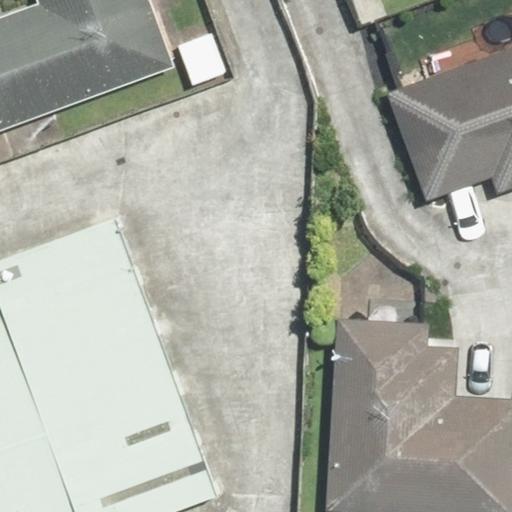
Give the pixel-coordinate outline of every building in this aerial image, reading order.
[(0,15),(0,130),(175,67),(151,0),(35,0),(37,3),(0,15)] [(213,26),(176,42),(196,87),(232,70),(213,26)] [(511,44),(383,91),(423,202),(488,179),(494,193),(511,186),(511,44)] [(212,511),(132,279),(0,324),(0,511),(212,511)] [(335,316),(322,509),(375,511),(511,511),(511,397),(455,393),(458,348),(427,346),(428,322),(335,316)]
